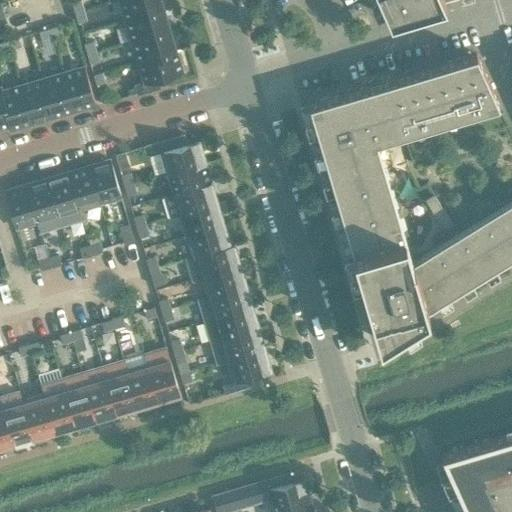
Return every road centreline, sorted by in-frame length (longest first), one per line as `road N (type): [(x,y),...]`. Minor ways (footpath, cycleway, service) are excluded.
road 1 (tertiary): [(248,89),(339,390)]
road 2 (residential): [(248,89),(0,162)]
road 3 (residential): [(248,89),(476,21)]
road 4 (tertiary): [(375,511),(339,390)]
